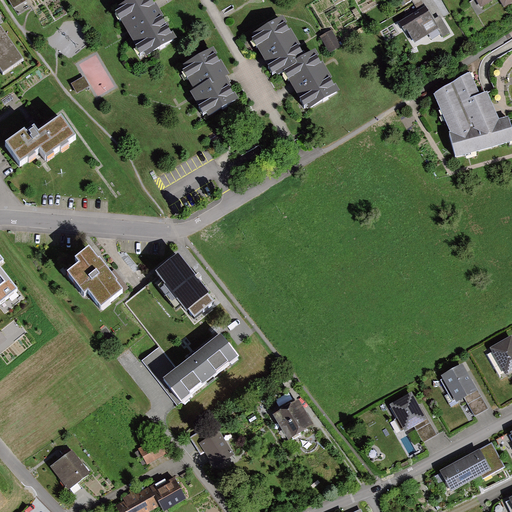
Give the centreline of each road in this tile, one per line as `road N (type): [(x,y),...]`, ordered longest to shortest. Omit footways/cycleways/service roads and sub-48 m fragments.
road 1 (residential): [(0,217),(180,232),(306,161)]
road 2 (residential): [(366,493),(511,417)]
road 3 (residential): [(74,511),(186,458)]
